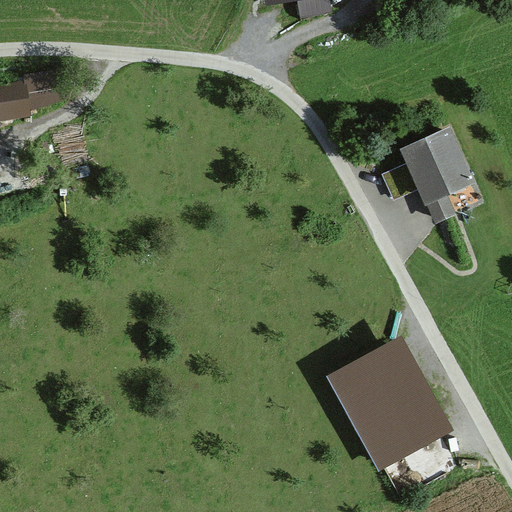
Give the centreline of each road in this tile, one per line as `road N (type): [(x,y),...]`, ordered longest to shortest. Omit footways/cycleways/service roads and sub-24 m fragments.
road 1 (residential): [(511,467),(340,157),(289,97),(231,65),(0,50)]
road 2 (track): [(231,65),(379,0)]
